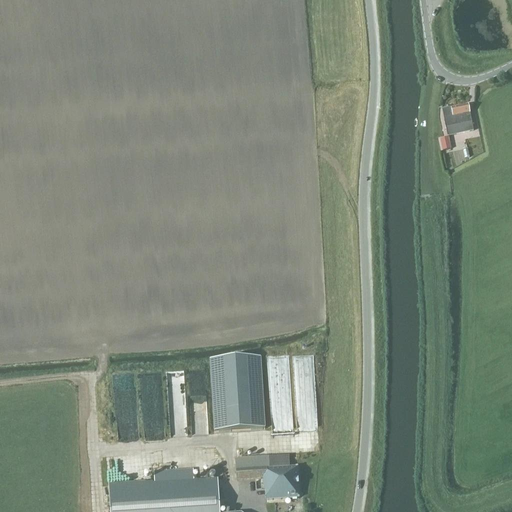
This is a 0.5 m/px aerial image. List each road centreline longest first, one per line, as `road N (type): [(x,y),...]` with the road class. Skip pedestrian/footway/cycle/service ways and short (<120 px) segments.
road 1 (unclassified): [(356,511),(367,381),(363,209),(374,81),(368,0)]
road 2 (unclassified): [(511,66),(474,81),(443,74),(430,51),(423,0)]
